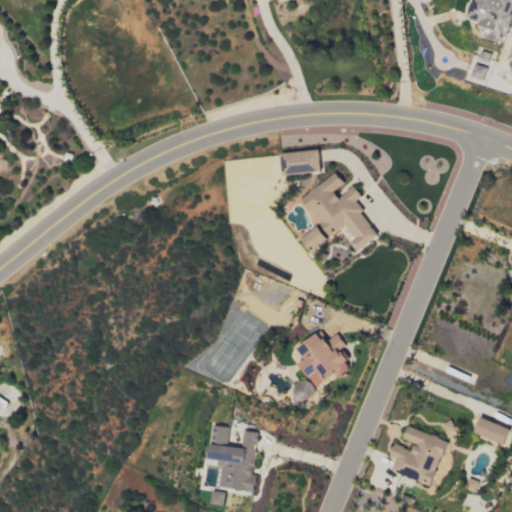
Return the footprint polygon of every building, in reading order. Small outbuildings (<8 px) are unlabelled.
[(511,0),(478,0),(474,17),(511,27),(511,0)] [(284,152),(285,174),(324,173),(323,151),(284,152)] [(381,236),(363,211),(371,205),(357,185),(342,197),(337,191),(348,183),(339,172),(304,199),(334,236),(348,226),(359,240),(355,243),(361,251),(381,236)] [(304,238),(312,251),(330,240),(321,226),(304,238)] [(355,365),(346,348),(349,347),(342,334),(330,340),(326,333),(301,346),(309,362),(304,365),(315,387),(355,365)] [(313,399),(313,381),(296,382),(296,399),(313,399)] [(478,433),(509,446),(511,438),(511,428),(484,417),(478,433)] [(220,488),(257,492),(259,475),(256,474),(260,432),(246,431),(244,448),(230,446),(232,428),(216,426),(213,459),(223,460),(220,488)] [(406,440),(419,444),(416,451),(397,445),(393,457),(398,459),(394,472),(436,486),(451,441),(410,427),(406,440)] [(468,490),(478,493),(481,482),(471,479),(468,490)] [(226,506),(227,492),(213,491),(212,505),(226,506)]
